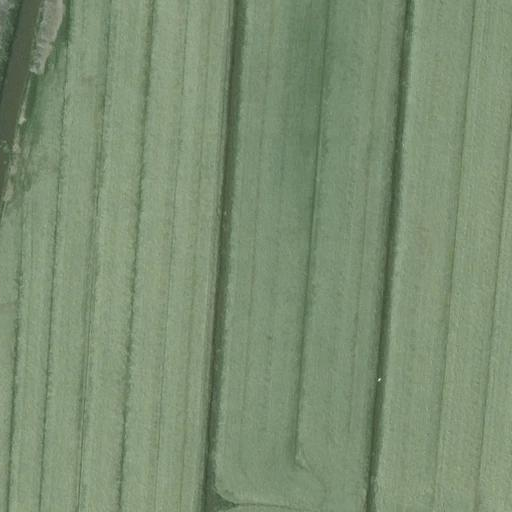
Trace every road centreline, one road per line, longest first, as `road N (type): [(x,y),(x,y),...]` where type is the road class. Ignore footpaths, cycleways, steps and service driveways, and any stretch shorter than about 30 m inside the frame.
road 1 (tertiary): [(157,0),(27,511)]
road 2 (tertiary): [(511,52),(180,0)]
